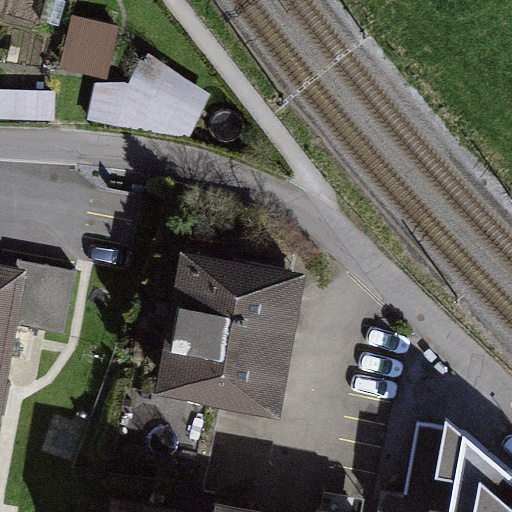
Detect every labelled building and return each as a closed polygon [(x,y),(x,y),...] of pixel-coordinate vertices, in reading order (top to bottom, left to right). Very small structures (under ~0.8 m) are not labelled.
[(92,117),(199,138),(209,89),(101,68),(92,117)] [(0,465),(34,245),(0,239),(0,465)] [(303,262),(181,244),(159,391),(280,409),(303,262)] [(511,511),(511,472),(464,432),(449,511),(511,511)] [(148,508),(112,502),(110,511),(184,511),(186,507),(149,500),(148,508)]
